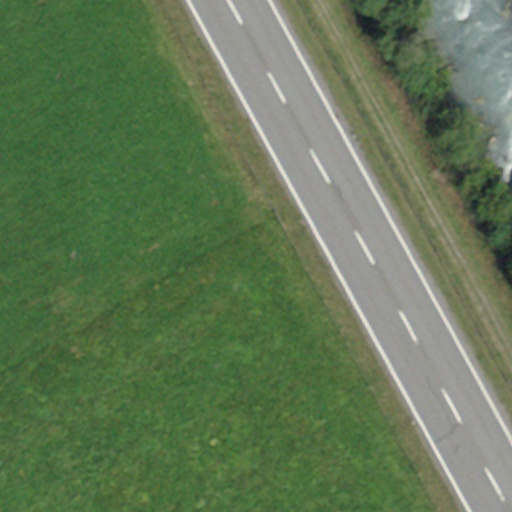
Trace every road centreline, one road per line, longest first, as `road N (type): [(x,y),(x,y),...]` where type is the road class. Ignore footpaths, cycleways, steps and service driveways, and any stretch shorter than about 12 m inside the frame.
road 1 (primary): [(508,511),(222,0)]
road 2 (track): [(324,0),(511,342)]
